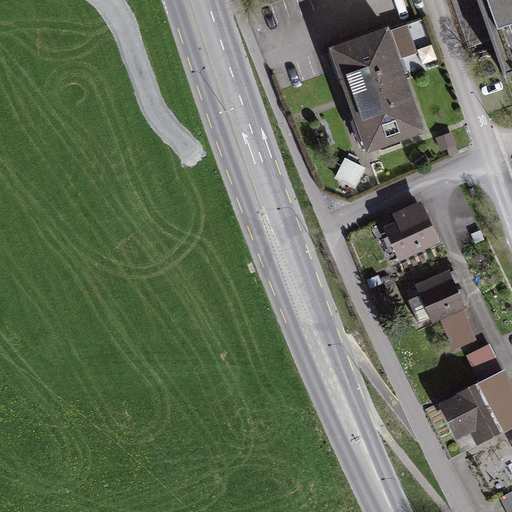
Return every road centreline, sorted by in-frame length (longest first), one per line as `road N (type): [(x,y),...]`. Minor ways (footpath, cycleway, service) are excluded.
road 1 (secondary): [(391,511),(275,239),(198,0)]
road 2 (residential): [(488,151),(435,0)]
